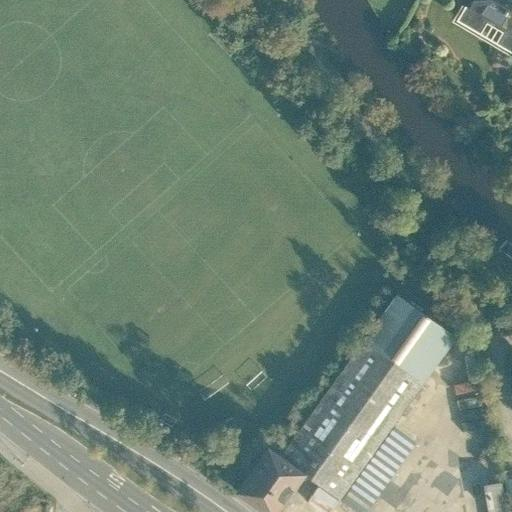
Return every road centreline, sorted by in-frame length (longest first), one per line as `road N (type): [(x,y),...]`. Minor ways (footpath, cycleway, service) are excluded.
road 1 (tertiary): [(211,511),(0,389)]
road 2 (tertiary): [(0,409),(132,511)]
road 3 (residential): [(485,340),(511,465)]
